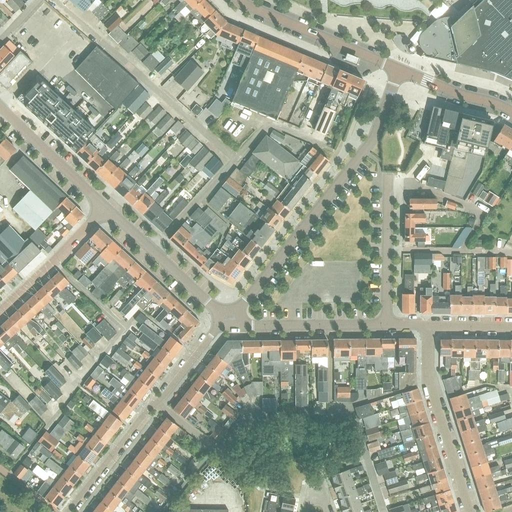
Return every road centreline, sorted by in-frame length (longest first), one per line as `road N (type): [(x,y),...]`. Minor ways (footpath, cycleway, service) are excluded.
road 1 (residential): [(229,317),(376,136),(398,68)]
road 2 (residential): [(229,317),(72,511)]
road 3 (residential): [(235,160),(54,0)]
road 4 (residential): [(470,511),(428,377),(429,324)]
road 5 (secondary): [(398,68),(239,0)]
road 6 (residential): [(229,317),(106,207)]
road 7 (residential): [(388,323),(243,324),(229,317)]
road 8 (residential): [(0,313),(106,207)]
road 9 (residential): [(106,207),(0,105)]
road 10 (residential): [(388,323),(389,176)]
road 11 (secondary): [(511,112),(398,68)]
